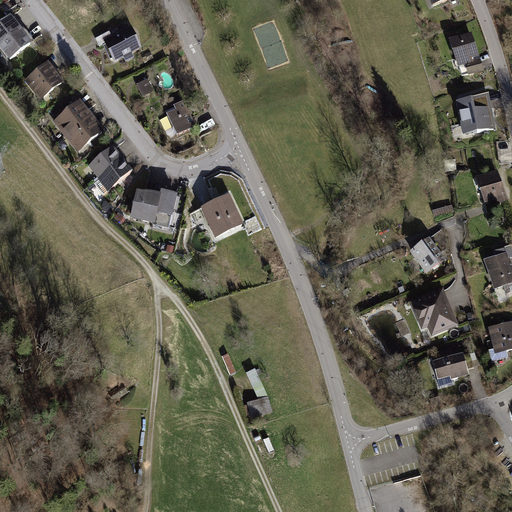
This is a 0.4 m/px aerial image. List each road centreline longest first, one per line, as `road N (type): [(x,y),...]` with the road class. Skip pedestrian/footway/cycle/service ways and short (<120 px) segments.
road 1 (residential): [(351,441),(288,248),(239,145)]
road 2 (residential): [(32,0),(147,152),(186,172),(239,145)]
road 3 (track): [(280,511),(206,343),(157,280)]
road 4 (track): [(0,90),(85,204),(157,280)]
road 5 (track): [(157,280),(160,330),(140,511)]
road 6 (residential): [(239,145),(170,0)]
road 7 (residential): [(497,403),(351,441)]
